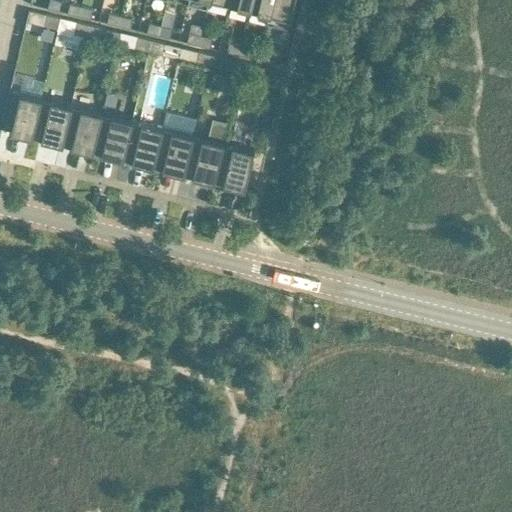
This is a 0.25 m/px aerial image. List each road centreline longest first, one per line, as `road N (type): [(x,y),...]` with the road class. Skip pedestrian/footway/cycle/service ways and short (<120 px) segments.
road 1 (unclassified): [(511,332),(245,268)]
road 2 (residential): [(245,268),(0,206)]
